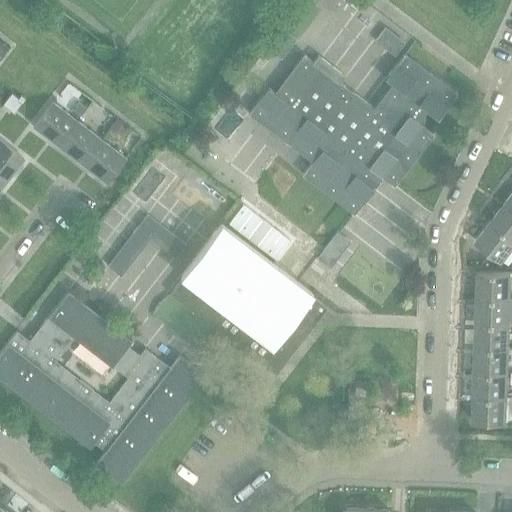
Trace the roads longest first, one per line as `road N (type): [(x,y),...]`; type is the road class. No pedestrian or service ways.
road 1 (residential): [(433,468),(440,246),(511,82)]
road 2 (residential): [(263,511),(328,466),(433,468)]
